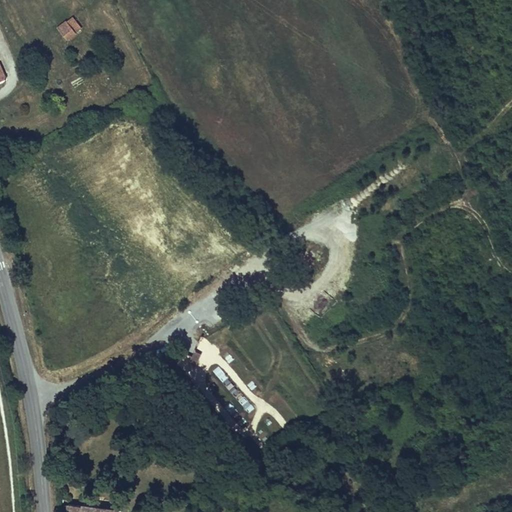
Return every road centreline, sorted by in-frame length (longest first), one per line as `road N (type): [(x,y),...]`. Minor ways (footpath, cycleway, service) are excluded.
road 1 (track): [(286,294),(302,336),(319,347),(342,347),(397,325),(408,286),(398,242),(404,230),(459,205)]
road 2 (tertiary): [(0,276),(29,390),(42,511)]
road 3 (track): [(511,269),(459,205),(466,192),(432,103)]
